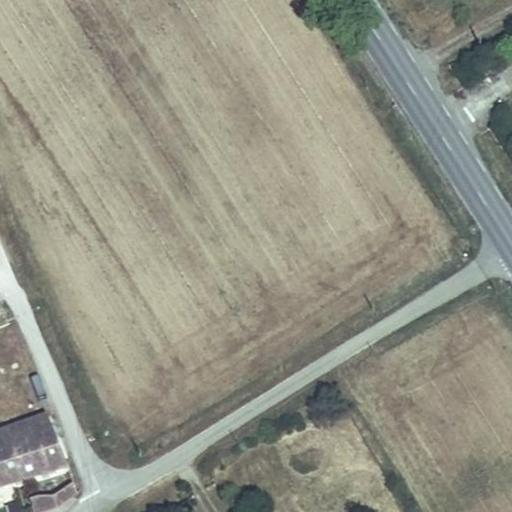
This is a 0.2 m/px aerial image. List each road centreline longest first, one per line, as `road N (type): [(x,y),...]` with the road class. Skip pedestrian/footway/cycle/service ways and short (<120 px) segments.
road 1 (unclassified): [(116,487),(511,252)]
road 2 (secondary): [(511,245),(348,0)]
road 3 (residential): [(116,487),(94,470),(69,428),(0,253)]
